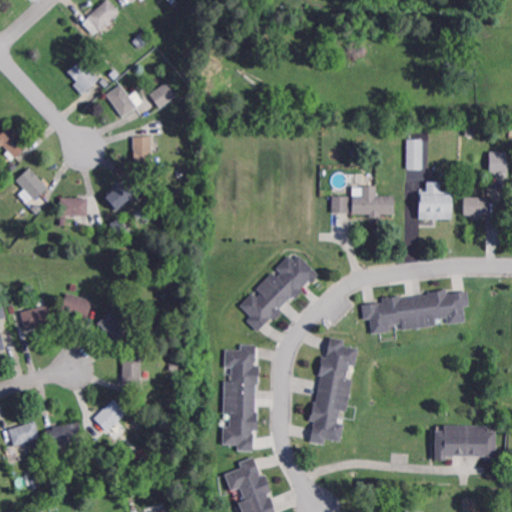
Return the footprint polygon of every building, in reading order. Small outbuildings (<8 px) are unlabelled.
[(94,36),(82,23),(106,0),(109,0),(121,12),(94,36)] [(175,9),(169,0),(175,0),(179,6),(175,9)] [(141,50),(134,42),(143,34),(150,42),(141,50)] [(86,92),(68,72),(82,59),(100,79),(86,92)] [(100,91),(97,87),(101,83),(105,88),(100,91)] [(159,109),(150,95),(167,83),(176,97),(159,109)] [(122,119),(106,96),(121,85),(137,108),(122,119)] [(17,159),(0,140),(0,136),(12,126),(31,147),(17,159)] [(477,138),(466,137),(467,128),(477,129),(477,138)] [(153,136),(153,164),(135,164),(134,137),(153,136)] [(406,168),(422,168),(421,138),(406,139),(406,168)] [(508,172),(508,150),(489,151),(489,173),(508,172)] [(12,170),(9,166),(13,161),(17,165),(12,170)] [(36,200),(18,180),(31,168),(50,188),(36,200)] [(117,212),(105,198),(126,179),(138,193),(117,212)] [(452,220),(419,219),(420,193),(427,193),(428,182),(441,182),(441,192),(452,192),(452,220)] [(378,194),(396,194),(396,213),(381,213),(381,217),(371,217),(371,213),(353,213),(353,194),(355,194),(355,185),(363,185),(363,184),(378,184),(378,194)] [(350,213),(333,213),(333,197),(350,197),(350,213)] [(488,215),(464,215),(465,197),(488,197),(488,215)] [(89,218),(67,217),(67,227),(61,227),(61,199),(89,199),(89,218)] [(37,215),(31,210),(36,205),(42,210),(37,215)] [(126,229),(129,227),(134,233),(127,238),(123,232),(118,235),(111,224),(119,218),(126,229)] [(320,275),(313,283),(310,280),(301,290),(303,292),(296,299),(293,296),(290,298),(291,298),(280,310),(283,313),(276,320),(272,316),(270,318),(271,319),(258,332),(248,321),(252,317),(241,306),(253,294),(258,299),(262,295),(257,290),(274,273),(278,277),(282,274),(277,269),(290,257),(295,261),(300,256),(320,275)] [(448,295),(451,294),(451,293),(468,291),(470,306),(464,307),(466,322),(449,325),(448,318),(435,320),(436,326),(404,331),(403,324),(389,325),(390,332),(373,335),(371,319),(365,320),(363,305),(380,303),(381,304),(384,303),(383,298),(402,296),(402,299),(430,295),(429,292),(447,290),(448,295)] [(88,321),(61,312),(67,294),(93,302),(88,321)] [(0,319),(0,303),(3,302),(8,317),(0,319)] [(26,331),(21,313),(48,306),(53,323),(26,331)] [(117,344),(97,324),(111,311),(131,331),(117,344)] [(356,367),(350,365),(347,378),(354,380),(348,412),(341,410),(338,424),(345,425),(342,442),(326,439),(325,445),(310,442),(314,425),(315,425),(316,422),(311,421),(314,402),(317,403),(323,375),(320,375),(323,357),(328,358),(329,355),(328,355),(331,338),(346,340),(344,346),(360,349),(356,367)] [(257,363),(256,363),(256,366),(261,366),(261,384),(257,384),(257,412),(260,412),(259,431),(253,431),(253,434),(254,434),(254,451),(239,451),(239,445),(224,445),(225,427),(232,428),(232,414),(225,414),(226,381),(233,381),(233,368),(226,367),(227,350),(242,351),(242,345),(257,345),(257,363)] [(141,386),(124,386),(124,358),(142,358),(141,386)] [(108,432),(95,419),(115,399),(128,413),(108,432)] [(15,448),(10,431),(37,423),(41,440),(15,448)] [(57,445),(57,444),(49,445),(46,432),(54,430),(54,428),(80,423),(83,441),(57,445)] [(489,431),(497,431),(496,461),(486,461),(486,456),(447,456),(447,460),(435,460),(436,431),(445,431),(445,426),(489,426),(489,431)] [(261,478),(265,476),(272,493),(267,495),(268,497),(270,497),(276,511),(242,511),(239,504),(245,501),(240,488),(232,492),(225,475),(242,469),(240,463),(254,458),(260,474),(259,475),(261,478)] [(32,491),(30,480),(37,479),(39,489),(32,491)] [(167,488),(166,482),(174,480),(175,487),(167,488)] [(117,497),(115,491),(123,489),(124,495),(117,497)]
